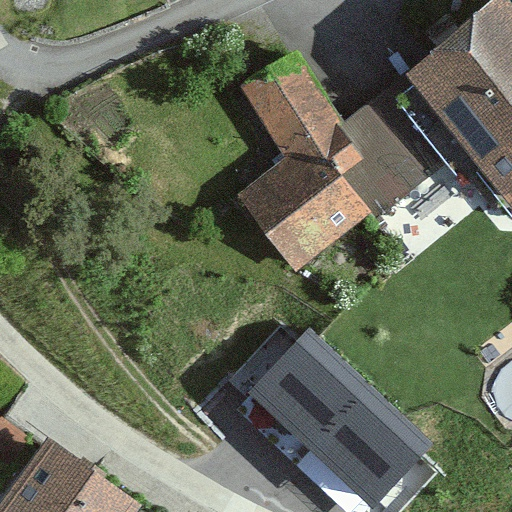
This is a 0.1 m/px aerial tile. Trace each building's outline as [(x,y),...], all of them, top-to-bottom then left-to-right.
[(400,201),(451,158),(511,108),(511,24),(492,0),(478,0),(385,76),(391,85),(339,129),(400,201)] [(273,162),(225,195),(281,277),(358,224),(319,166),(345,150),(288,55),(230,90),(273,162)] [(511,108),(451,158),(499,216),(511,205),(511,108)] [(423,436),(308,329),(257,383),(372,490),(423,436)] [(0,484),(0,511),(134,511),(135,511),(37,436),(0,484)]
